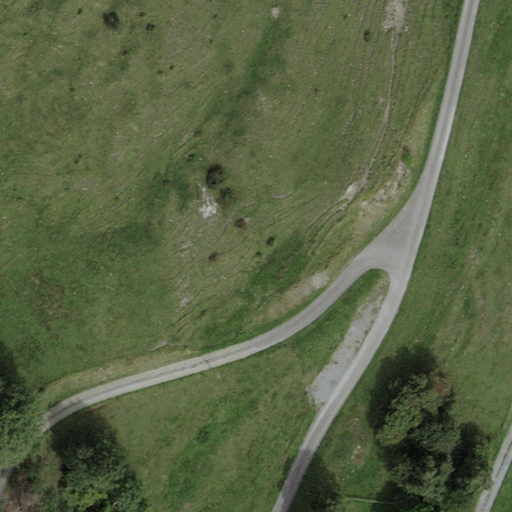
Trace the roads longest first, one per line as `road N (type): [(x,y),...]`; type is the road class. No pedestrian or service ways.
road 1 (unclassified): [(476,0),(386,310),(280,511)]
road 2 (track): [(408,243),(349,276),(294,326),(87,397),(26,437),(0,479)]
